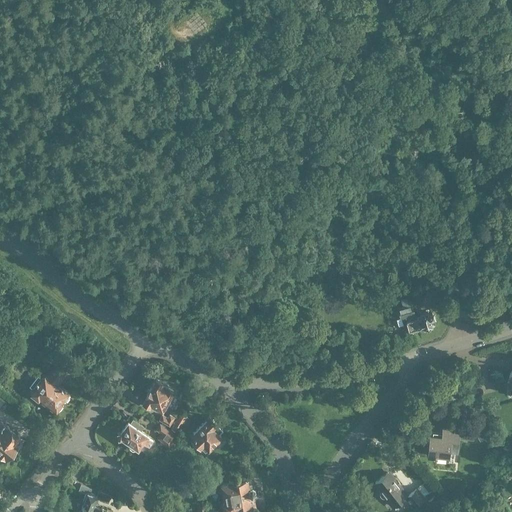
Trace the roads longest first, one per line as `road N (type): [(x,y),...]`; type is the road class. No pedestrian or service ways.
road 1 (residential): [(293,511),(310,503),(403,383),(406,360)]
road 2 (unclassified): [(220,377),(276,379),(406,360)]
road 3 (unclassified): [(148,339),(0,237)]
road 4 (track): [(511,186),(485,235),(462,344)]
road 5 (unknown): [(396,0),(439,59),(511,107)]
road 6 (residential): [(291,511),(280,450),(220,377)]
road 7 (residential): [(75,440),(148,339)]
